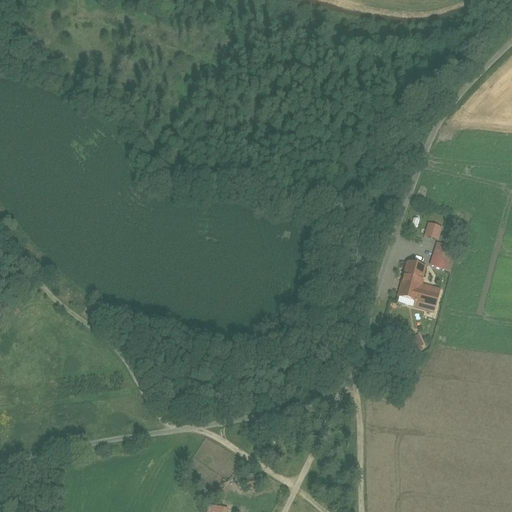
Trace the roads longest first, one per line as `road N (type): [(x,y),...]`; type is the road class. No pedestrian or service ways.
road 1 (track): [(189,429),(156,416),(122,358),(41,291),(0,241)]
road 2 (track): [(189,429),(268,469),(323,511)]
